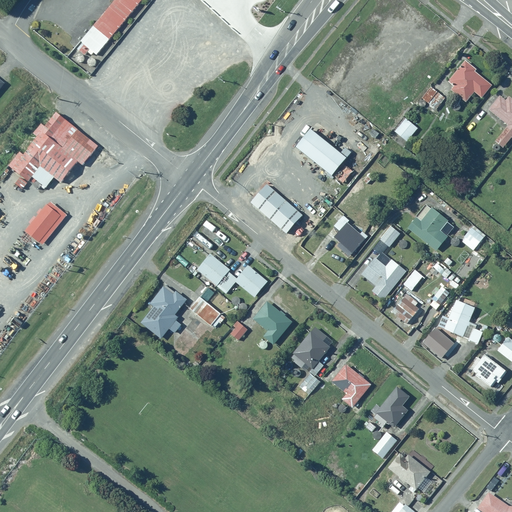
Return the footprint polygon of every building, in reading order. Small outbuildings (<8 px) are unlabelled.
[(123,0),(95,0),(71,30),(87,44),(123,0)] [(209,0),(222,10),(229,0),(209,0)] [(363,41),(371,32),(362,24),(354,32),(363,41)] [(408,107),(436,72),(419,57),(400,80),(396,77),(380,96),(382,98),(368,115),(387,131),(401,113),(394,107),(400,100),(408,107)] [(480,98),(490,85),(472,72),(474,69),(462,60),(446,80),(454,86),(450,90),(465,102),(472,92),(480,98)] [(420,98),(427,104),(434,110),(444,97),(430,86),(420,98)] [(45,98),(4,153),(39,179),(49,166),(55,170),(71,150),(77,155),(93,134),(45,98)] [(494,145),(503,152),(511,140),(511,101),(509,99),(505,103),(499,99),(488,112),(508,128),(494,145)] [(339,147),(302,117),(289,134),(325,164),(339,147)] [(405,143),(417,128),(404,117),(392,132),(405,143)] [(295,203),(260,171),(242,190),(278,222),(295,203)] [(56,203),(41,192),(17,223),(32,234),(56,203)] [(435,251),(445,236),(438,231),(446,220),(424,204),(415,217),(408,212),(399,226),(435,251)] [(350,254),(367,237),(360,230),(357,234),(345,222),(342,226),(338,222),(325,235),(329,239),(332,236),(350,254)] [(388,248),(400,234),(389,225),(377,240),(388,248)] [(472,252),(482,237),(470,228),(460,243),(472,252)] [(229,269),(209,253),(195,269),(215,285),(227,271),(229,269)] [(382,300),(405,271),(390,259),(384,266),(373,258),(360,276),(373,287),(370,291),(382,300)] [(233,281),(253,297),(266,280),(246,265),(236,278),(233,281)] [(231,274),(227,271),(215,285),(220,289),(231,274)] [(236,278),(231,274),(220,289),(225,293),(233,281),(236,278)] [(174,315),(185,300),(174,291),(172,294),(160,286),(148,302),(153,306),(139,324),(160,339),(167,330),(173,334),(180,324),(175,320),(177,317),(174,315)] [(438,306),(447,293),(439,287),(430,300),(438,306)] [(405,324),(417,309),(414,306),(417,303),(405,293),(395,304),(398,306),(392,313),(405,324)] [(230,303),(220,295),(214,302),(224,311),(230,303)] [(224,318),(198,296),(186,311),(194,317),(196,314),(210,326),(211,325),(214,327),(217,322),(219,324),(224,318)] [(239,301),(239,300),(239,299),(239,298),(238,298),(238,297),(237,297),(236,296),(235,296),(234,296),(234,297),(233,297),(232,298),(232,299),(231,299),(231,300),(231,301),(231,302),(232,302),(232,303),(233,303),(233,304),(234,304),(235,304),(236,304),(237,304),(238,304),(238,303),(239,303),(239,302),(239,301)] [(461,337),(473,308),(455,300),(446,320),(445,320),(441,329),(461,337)] [(273,345),(290,322),(284,316),(285,315),(267,301),(252,321),(267,332),(263,338),(273,345)] [(246,307),(246,306),(246,305),(246,304),(245,304),(245,303),(244,303),(243,302),(242,302),(241,302),(240,302),(240,303),(239,303),(239,304),(238,304),(238,305),(238,306),(238,307),(238,308),(238,309),(239,309),(239,310),(240,310),(241,310),(241,311),(242,311),(243,311),(243,310),(244,310),(245,310),(245,309),(246,309),(246,308),(246,307)] [(228,335),(234,339),(237,341),(246,330),(235,322),(231,327),(233,328),(228,335)] [(331,341),(313,326),(291,353),(293,354),(289,359),(305,372),(309,366),(311,368),(328,347),(327,346),(331,341)] [(481,332),(471,328),(467,339),(475,342),(476,339),(478,339),(481,332)] [(234,339),(228,335),(222,343),(227,347),(234,339)] [(510,363),(511,360),(511,342),(504,338),(494,353),(510,363)] [(482,354),(478,359),(476,357),(471,362),(474,364),(470,369),(474,372),(472,374),(487,387),(493,380),(496,383),(500,378),(498,376),(503,370),(482,354)] [(351,407),(369,384),(362,378),(362,377),(357,373),(356,374),(345,365),(331,383),(345,393),(340,399),(351,407)] [(308,396),(317,386),(320,384),(309,374),(298,387),(308,396)] [(317,386),(308,396),(306,397),(315,405),(325,393),(317,386)] [(407,397),(395,387),(378,407),(375,404),(369,411),(374,414),(372,417),(383,426),(385,424),(392,429),(407,410),(401,405),(407,397)] [(371,434),(376,427),(369,422),(364,428),(371,434)] [(381,459),(396,440),(385,431),(370,450),(381,459)] [(387,479),(392,473),(414,490),(416,487),(422,492),(430,481),(425,477),(429,472),(405,453),(403,457),(398,453),(381,475),(387,479)] [(511,511),(511,506),(508,506),(486,491),(475,507),(481,511),(511,511)] [(414,511),(398,500),(389,511),(414,511)]
